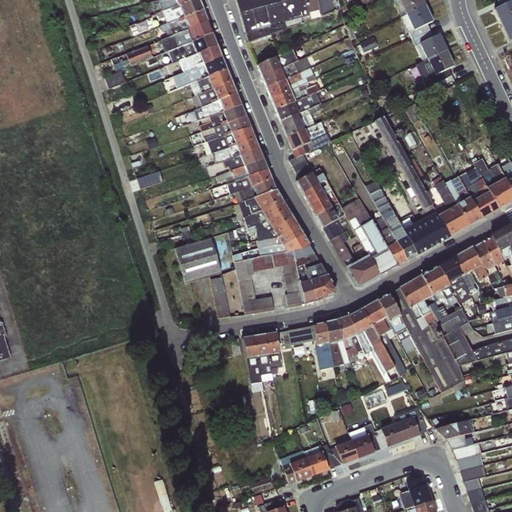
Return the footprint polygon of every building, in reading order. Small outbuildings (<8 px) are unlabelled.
[(157,0),(161,13),(193,0),(157,0)] [(197,0),(193,0),(161,13),(166,24),(202,11),(197,0)] [(234,0),(247,44),(273,34),(275,40),(287,35),(286,30),(340,10),(337,0),(234,0)] [(392,0),(401,18),(426,6),(422,0),(392,0)] [(511,0),(499,0),(501,4),(493,8),(509,41),(511,39),(511,0)] [(426,6),(401,18),(411,40),(430,32),(426,25),(433,22),(426,6)] [(202,11),(166,24),(172,36),(207,22),(202,11)] [(207,22),(172,36),(160,41),(164,54),(166,53),(212,34),(207,22)] [(430,32),(411,40),(421,62),(447,52),(439,35),(433,38),(430,32)] [(212,34),(166,53),(171,65),(178,62),(216,46),(212,34)] [(363,50),(378,47),(376,38),(361,42),(363,50)] [(126,52),(129,65),(153,58),(149,45),(126,52)] [(216,46),(178,62),(183,74),(185,73),(221,58),(216,46)] [(256,66),(260,77),(297,62),(296,59),(301,57),(298,52),(302,50),(300,46),(256,66)] [(447,52),(421,62),(433,83),(450,75),(448,70),(454,67),(447,52)] [(114,58),(116,70),(126,68),(124,56),(114,58)] [(221,58),(185,73),(189,85),(195,82),(226,70),(221,58)] [(260,77),(265,89),(309,68),(305,58),(297,62),(260,77)] [(265,89),(270,101),(305,84),(307,83),(306,79),(312,76),(309,68),(265,89)] [(226,70),(195,82),(201,94),(231,81),(226,70)] [(122,71),(105,77),(109,88),(126,82),(122,71)] [(231,81),(201,94),(190,98),(197,110),(236,94),(231,81)] [(270,101),(274,111),(315,94),(319,92),(317,85),(307,89),(305,84),(270,101)] [(236,94),(197,110),(194,111),(195,115),(191,117),(194,123),(208,118),(241,106),(236,94)] [(274,111),(279,122),(318,106),(320,105),(315,94),(274,111)] [(241,106),(208,118),(210,123),(198,127),(200,133),(245,117),(241,106)] [(279,122),(285,138),(314,125),(309,116),(320,111),(318,106),(279,122)] [(245,117),(200,133),(203,143),(210,141),(249,128),(245,117)] [(390,130),(383,118),(374,123),(381,135),(390,130)] [(285,138),(293,159),(302,156),(330,143),(320,123),(314,125),(285,138)] [(249,128),(210,141),(212,145),(208,147),(208,148),(204,150),(206,156),(254,139),(249,128)] [(397,143),(390,130),(381,135),(388,148),(397,143)] [(254,139),(206,156),(208,167),(225,162),(258,149),(254,139)] [(404,155),(397,143),(388,148),(395,161),(404,155)] [(464,150),(474,169),(498,210),(511,203),(511,193),(496,164),(487,148),(480,152),(483,159),(480,161),(471,146),(464,150)] [(258,149),(225,162),(227,167),(223,169),(224,173),(262,160),(258,149)] [(411,168),(404,155),(395,161),(402,173),(411,168)] [(288,161),(299,181),(311,173),(302,156),(293,159),(288,161)] [(511,167),(506,158),(496,164),(511,193),(511,167)] [(262,160),(224,173),(215,177),(218,182),(224,181),(226,184),(266,170),(262,160)] [(418,181),(411,168),(402,173),(409,186),(418,181)] [(295,183),(302,194),(325,180),(319,169),(311,173),(299,181),(295,183)] [(474,169),(458,178),(481,220),(498,210),(474,169)] [(266,170),(226,184),(222,185),(225,195),(233,194),(271,181),(266,170)] [(449,238),(467,228),(444,185),(439,177),(430,182),(444,205),(427,214),(427,215),(433,224),(439,222),(449,238)] [(450,181),(444,185),(467,228),(481,220),(458,178),(451,182),(450,181)] [(382,220),(406,262),(416,256),(389,205),(374,179),(363,185),(382,220)] [(302,194),(308,206),(332,192),(325,180),(302,194)] [(271,181),(233,194),(236,204),(238,204),(275,191),(271,181)] [(425,193),(418,181),(409,186),(415,198),(425,193)] [(275,191),(238,204),(241,215),(232,218),(233,223),(243,220),(280,200),(275,191)] [(308,206),(315,217),(337,204),(332,192),(308,206)] [(432,206),(425,193),(415,198),(422,211),(432,206)] [(359,244),(378,277),(396,267),(373,225),(371,221),(370,222),(357,199),(341,209),(344,216),(359,244)] [(280,200),(243,220),(246,229),(262,224),(286,210),(280,200)] [(389,205),(416,256),(433,247),(426,231),(422,224),(411,229),(396,201),(389,205)] [(341,209),(337,204),(315,217),(325,235),(338,228),(336,221),(344,216),(341,209)] [(268,231),(291,217),(286,210),(262,224),(246,229),(248,235),(255,232),(268,231)] [(274,241),(296,227),(291,217),(268,231),(255,232),(257,241),(274,241)] [(373,225),(396,267),(406,262),(382,220),(373,225)] [(426,231),(433,247),(449,238),(439,222),(426,231)] [(281,245),(301,235),(296,227),(274,241),(257,241),(257,250),(268,248),(281,245)] [(511,227),(510,227),(500,232),(511,257),(511,256),(511,227)] [(511,257),(500,232),(490,237),(502,262),(508,259),(511,257)] [(338,236),(366,284),(378,277),(359,244),(352,248),(343,233),(338,236)] [(301,235),(281,245),(285,253),(299,251),(308,246),(301,235)] [(366,284),(338,236),(329,242),(355,286),(360,288),(366,284)] [(174,248),(184,283),(223,272),(213,237),(174,248)] [(502,262),(490,237),(480,243),(494,267),(496,265),(502,262)] [(494,267),(480,243),(471,248),(481,266),(484,272),(494,267)] [(481,266),(471,248),(460,254),(470,272),(473,271),(481,266)] [(470,272),(460,254),(451,260),(461,277),(467,274),(470,272)] [(461,277),(451,260),(437,267),(448,285),(461,277)] [(505,267),(502,262),(496,265),(499,270),(505,267)] [(490,285),(491,285),(484,272),(481,266),(473,271),(482,290),(490,285)] [(448,285),(437,267),(420,277),(431,297),(449,287),(448,285)] [(504,287),(506,286),(502,279),(495,283),(491,275),(496,272),(494,267),(484,272),(491,285),(490,285),(493,290),(497,289),(504,287)] [(461,277),(471,296),(477,292),(467,274),(461,277)] [(210,278),(218,317),(232,314),(224,275),(210,278)] [(322,300),(334,296),(336,291),(326,275),(317,278),(322,300)] [(431,297),(420,277),(411,282),(423,302),(431,297)] [(471,296),(461,277),(448,285),(449,287),(457,302),(460,309),(468,323),(478,319),(470,306),(469,307),(466,303),(472,299),(470,296),(471,296)] [(322,300),(317,278),(306,282),(311,303),(322,300)] [(311,303),(306,282),(299,284),(303,306),(311,303)] [(423,302),(411,282),(398,289),(409,309),(423,302)] [(449,287),(431,297),(434,302),(443,319),(447,317),(439,303),(445,300),(449,306),(457,302),(449,287)] [(507,298),(504,287),(497,289),(499,300),(507,298)] [(409,309),(398,289),(388,295),(400,317),(406,329),(409,336),(438,388),(440,394),(451,388),(464,381),(462,376),(458,366),(434,324),(421,331),(409,309)] [(400,317),(388,295),(376,302),(385,318),(388,324),(400,317)] [(431,297),(423,302),(426,307),(434,302),(431,297)] [(492,312),(511,307),(511,304),(510,297),(507,298),(499,300),(490,302),(492,312)] [(460,309),(457,302),(449,306),(445,300),(439,303),(447,317),(460,309)] [(385,318),(376,302),(361,310),(371,328),(385,318)] [(426,307),(423,302),(409,309),(421,331),(434,324),(443,319),(434,302),(426,307)] [(483,306),(477,307),(479,315),(486,314),(483,306)] [(511,307),(492,312),(489,313),(491,324),(511,318),(511,307)] [(471,363),(477,361),(472,352),(463,337),(473,332),(468,323),(460,309),(447,317),(443,319),(434,324),(458,366),(471,363)] [(371,328),(361,310),(347,318),(355,336),(371,328)] [(0,313),(0,360),(11,357),(0,313)] [(388,324),(392,330),(395,335),(406,329),(400,317),(388,324)] [(355,336),(347,318),(336,321),(343,342),(355,336)] [(377,338),(399,377),(406,373),(385,334),(392,330),(388,324),(385,318),(371,328),(376,339),(377,338)] [(502,333),(511,329),(511,318),(491,324),(486,326),(488,333),(491,332),(492,335),(502,333)] [(343,342),(336,321),(323,324),(328,344),(328,346),(343,342)] [(328,344),(323,324),(312,327),(315,342),(315,346),(328,344)] [(315,342),(312,327),(288,332),(290,346),(315,342)] [(355,336),(361,349),(364,356),(372,351),(385,373),(389,381),(399,377),(377,338),(376,339),(371,328),(355,336)] [(406,329),(395,335),(399,342),(409,336),(406,329)] [(290,346),(288,332),(282,332),(285,350),(291,349),(290,346)] [(276,334),(264,336),(268,355),(279,354),(276,334)] [(268,355),(264,336),(253,337),(257,357),(268,355)] [(361,349),(355,336),(343,342),(348,363),(360,360),(357,352),(361,349)] [(257,357),(253,337),(242,339),(245,359),(257,357)] [(511,351),(511,339),(497,343),(478,349),(472,352),(477,361),(502,354),(511,351)] [(237,340),(231,341),(233,356),(240,355),(237,340)] [(328,346),(333,368),(348,363),(343,342),(328,346)] [(328,344),(315,346),(320,371),(327,370),(333,368),(328,346),(328,344)] [(511,351),(502,354),(505,365),(511,363),(511,351)] [(279,354),(268,355),(272,376),(277,375),(276,369),(282,368),(279,354)] [(268,355),(257,357),(262,383),(273,381),(272,376),(268,355)] [(257,357),(245,359),(250,386),(262,383),(257,357)] [(474,373),(471,363),(458,366),(462,376),(474,373)] [(336,386),(333,368),(327,370),(331,387),(336,386)] [(465,388),(464,381),(451,388),(454,394),(465,388)] [(407,391),(402,383),(385,390),(388,398),(407,391)] [(433,397),(440,394),(438,388),(431,392),(433,397)] [(363,398),(367,410),(386,403),(381,391),(363,398)] [(351,403),(340,409),(344,414),(354,408),(351,403)] [(393,417),(396,424),(412,417),(419,435),(427,432),(421,416),(420,416),(417,408),(393,417)] [(337,412),(329,412),(329,421),(338,421),(337,412)] [(412,417),(396,424),(403,442),(419,436),(419,435),(412,417)] [(434,430),(445,440),(464,436),(471,434),(468,421),(434,430)] [(403,442),(396,424),(380,430),(380,431),(387,447),(387,448),(403,442)] [(306,425),(297,429),(299,434),(309,430),(306,425)] [(373,453),(380,450),(374,433),(370,425),(348,434),(351,441),(367,435),(373,453)] [(387,447),(380,431),(374,433),(380,450),(387,447)] [(367,435),(351,441),(358,460),(374,454),(373,453),(367,435)] [(451,450),(466,446),(464,436),(445,440),(451,450)] [(480,441),(481,451),(495,449),(494,440),(480,441)] [(358,460),(351,441),(334,447),(341,465),(341,466),(358,460)] [(318,448),(326,445),(325,443),(303,452),(305,459),(320,453),(318,448)] [(466,446),(451,450),(455,461),(481,454),(478,443),(466,446)] [(321,453),(328,470),(335,467),(328,450),(326,445),(318,448),(320,453),(321,453)] [(341,465),(334,447),(328,450),(335,467),(341,465)] [(289,465),(305,459),(303,452),(279,461),(288,485),(296,482),(289,465)] [(320,453),(305,459),(312,477),(328,471),(328,470),(321,453),(320,453)] [(305,459),(289,465),(296,482),(296,483),(312,477),(305,459)] [(459,471),(463,483),(478,479),(484,476),(482,466),(459,471)] [(408,491),(425,485),(422,478),(405,484),(408,491)] [(467,494),(481,490),(478,479),(463,483),(467,494)] [(267,480),(250,485),(252,494),(270,488),(267,480)] [(413,508),(432,501),(426,485),(425,485),(408,491),(407,491),(413,508)] [(471,505),(485,501),(481,490),(467,494),(471,505)] [(507,498),(495,501),(497,508),(509,505),(507,498)] [(355,511),(361,511),(358,499),(334,506),(335,511),(343,511),(355,508),(355,511)] [(268,511),(283,507),(280,500),(258,507),(259,511),(268,511)] [(413,508),(414,511),(435,511),(432,501),(413,508)] [(471,505),(472,511),(485,511),(488,511),(485,501),(471,505)]
